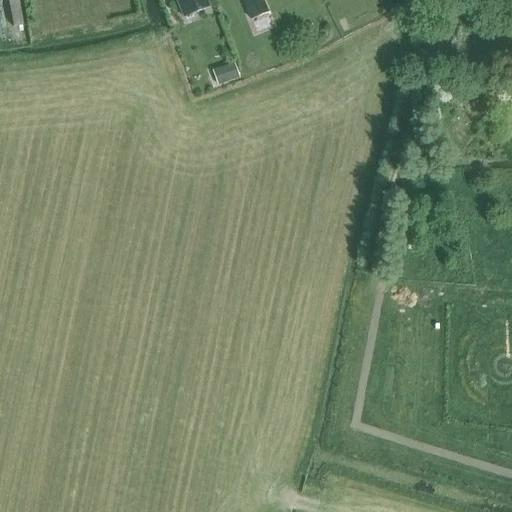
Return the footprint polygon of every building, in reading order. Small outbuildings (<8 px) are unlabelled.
[(98,0),(94,16),(106,19),(110,0),(98,0)] [(176,0),(182,15),(183,17),(208,7),(205,0),(176,0)] [(262,0),(242,0),(251,21),(268,14),(262,0)] [(34,29),(64,28),(64,8),(33,8),(34,29)] [(437,109),(442,87),(420,82),(415,104),(437,109)] [(479,132),(489,97),(467,90),(456,125),(479,132)] [(419,230),(417,265),(439,266),(441,231),(419,230)] [(511,245),(499,237),(486,259),(511,275),(511,245)]
